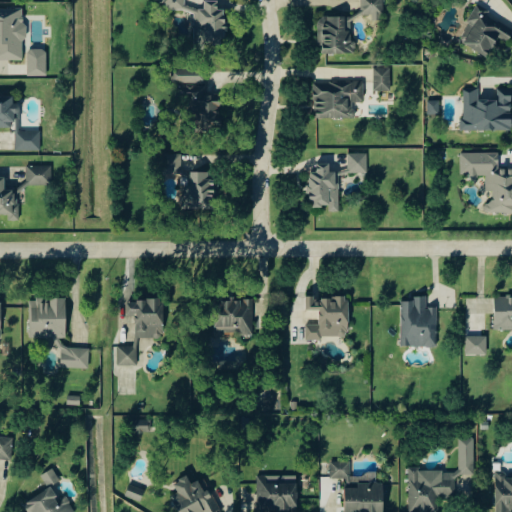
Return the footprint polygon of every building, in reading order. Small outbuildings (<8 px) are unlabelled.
[(162,0),(163,10),(186,9),(185,0),(162,0)] [(219,0),(205,1),(205,7),(187,8),(187,12),(195,12),(196,28),(204,28),(205,42),(214,41),(214,44),(227,43),(226,9),(220,10),(219,0)] [(325,54),(357,54),(357,41),(353,41),(352,17),(373,17),(373,21),(385,20),(384,0),(362,0),(362,16),(325,16),(325,54)] [(463,42),(489,58),(501,38),(509,43),(511,37),(511,28),(489,15),(491,12),(478,5),(468,22),(473,25),(463,42)] [(0,60),(26,60),(25,8),(0,8),(0,60)] [(29,76),(48,76),(48,49),(28,49),(29,76)] [(392,68),(375,68),(375,92),(392,91),(392,68)] [(207,70),(174,69),(173,84),(182,84),(182,114),(198,114),(198,125),(223,125),(223,95),(207,95),(207,70)] [(365,103),(365,81),(315,82),(316,119),(355,118),(355,103),(365,103)] [(464,88),(464,131),(511,130),(511,87),(499,88),(499,100),(479,100),(479,88),(464,88)] [(441,100),(429,101),(429,115),(441,114),(441,100)] [(42,151),(41,131),(17,131),(17,151),(42,151)] [(462,153),(462,176),(487,176),(487,191),(494,191),(494,203),(485,203),(485,213),(511,212),(511,167),(500,168),(500,152),(462,153)] [(183,154),(165,155),(165,183),(182,183),(182,207),(214,207),(214,172),(183,172),(183,154)] [(369,154),(350,154),(350,173),(369,173),(369,154)] [(340,211),(341,173),(331,173),(332,164),(318,163),(318,172),(311,172),(311,207),(330,207),(330,211),(340,211)] [(53,185),(53,166),(27,167),(27,186),(53,185)] [(20,221),(20,190),(6,191),(6,177),(0,177),(0,216),(10,216),(10,221),(20,221)] [(307,341),(322,340),(322,337),(350,337),(349,298),(316,299),(316,297),(307,297),(307,311),(320,311),(320,325),(307,325),(307,341)] [(403,302),(402,347),(437,348),(438,308),(427,308),(428,297),(414,297),(414,302),(403,302)] [(511,297),(496,297),(496,330),(511,329),(511,297)] [(68,299),(48,298),(48,299),(32,299),(31,338),(67,338),(68,299)] [(255,335),(254,299),(231,300),(231,303),(216,303),(217,336),(237,336),(255,335)] [(119,366),(141,366),(141,338),(164,338),(164,301),(128,301),(128,317),(136,317),(136,346),(119,346),(119,366)] [(488,336),(467,337),(467,355),(489,355),(488,336)] [(62,368),(90,369),(91,348),(62,347),(62,368)] [(82,405),(82,397),(69,396),(69,405),(82,405)] [(148,421),(133,420),(133,433),(148,433),(148,421)] [(0,458),(13,459),(14,437),(0,436),(0,458)] [(476,475),(476,439),(460,439),(460,471),(419,472),(419,467),(410,467),(410,511),(439,511),(439,497),(459,497),(459,475),(476,475)] [(332,479),(347,479),(347,485),(354,485),(354,462),(332,462),(332,479)] [(61,481),(54,469),(42,476),(49,487),(61,481)] [(497,511),(511,511),(511,476),(505,477),(505,473),(497,473),(497,511)] [(298,476),(258,477),(259,511),(299,510),(298,476)] [(180,511),(221,511),(206,478),(192,485),(189,477),(174,484),(179,494),(173,496),(180,511)] [(359,483),(359,489),(346,489),(346,511),(385,511),(385,483),(359,483)] [(127,497),(143,501),(146,490),(130,486),(127,497)] [(27,511),(76,511),(66,496),(60,500),(52,488),(24,506),(27,511)]
